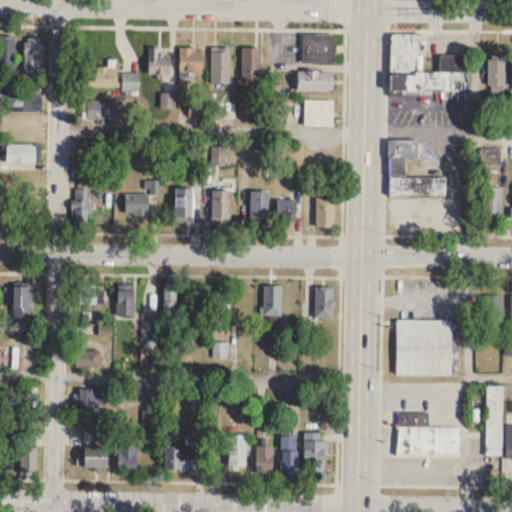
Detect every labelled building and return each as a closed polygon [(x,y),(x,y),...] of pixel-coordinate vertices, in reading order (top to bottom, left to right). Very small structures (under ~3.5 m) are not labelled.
[(334,33),(302,33),(302,63),(334,63),(334,33)] [(390,91),(449,91),(449,72),(470,72),(470,54),(440,54),(440,71),(419,71),(419,34),(390,34),(390,91)] [(43,37),(24,37),(24,73),(43,73),(43,37)] [(0,70),(15,71),(15,39),(0,38),(0,70)] [(161,46),(148,46),(148,74),(170,74),(170,53),(161,53),(161,46)] [(202,47),(180,47),(180,71),(202,71),(202,47)] [(230,47),(212,47),(212,83),(230,84),(230,47)] [(260,47),(241,47),(241,79),(260,79),(260,47)] [(504,94),(504,54),(488,54),(488,94),(504,94)] [(117,87),(117,66),(83,66),(83,87),(117,87)] [(333,90),(333,70),(296,70),(296,90),(333,90)] [(139,90),(139,72),(122,72),(122,90),(139,90)] [(9,112),(41,112),(41,92),(9,92),(9,112)] [(305,125),(334,125),(334,99),(305,99),(305,125)] [(82,119),(116,119),(116,100),(82,100),(82,119)] [(7,121),(7,140),(41,140),(41,121),(7,121)] [(388,196),(446,196),(446,177),(406,177),(406,158),(416,158),(416,139),(388,140),(388,196)] [(78,153),(91,153),(91,140),(78,140),(78,153)] [(7,162),(41,162),(41,144),(7,144),(7,162)] [(503,186),(486,186),(485,213),(503,213),(503,186)] [(38,208),(38,187),(21,187),(21,208),(38,208)] [(175,221),(194,221),(194,187),(175,187),(175,221)] [(87,228),(88,189),(74,188),(73,228),(87,228)] [(208,223),(230,223),(230,190),(208,190),(208,223)] [(250,191),(250,225),(268,225),(268,191),(250,191)] [(150,193),(125,193),(125,215),(150,215),(150,193)] [(316,227),(335,227),(335,197),(316,197),(316,227)] [(295,208),(288,208),(288,201),(279,201),(278,226),(295,226),(295,208)] [(177,282),(164,282),(164,312),(177,312),(177,282)] [(134,284),(117,284),(117,317),(134,317),(134,284)] [(74,304),(104,304),(104,285),(74,285),(74,304)] [(282,285),(263,285),(263,317),(271,317),(271,328),(282,328),(282,285)] [(13,318),(32,318),(32,286),(13,286),(13,318)] [(334,286),(315,286),(315,318),(334,318),(334,286)] [(230,321),(230,293),(211,293),(211,332),(224,332),(224,321),(230,321)] [(503,295),(483,295),(483,329),(503,329),(503,295)] [(158,341),(158,315),(142,315),(142,341),(158,341)] [(396,375),(452,375),(452,320),(396,320),(396,375)] [(229,342),(213,342),(213,359),(229,359),(229,342)] [(101,350),(76,350),(76,368),(101,368),(101,350)] [(502,386),(487,386),(487,456),(502,456),(502,386)] [(101,389),(79,389),(79,408),(101,408),(101,389)] [(430,412),(396,412),(396,456),(460,456),(460,427),(430,427),(430,412)] [(100,440),(100,427),(84,427),(84,440),(100,440)] [(38,474),(38,433),(19,433),(19,474),(38,474)] [(326,440),(319,440),(318,434),(305,434),(306,475),(327,475),(326,440)] [(227,467),(248,467),(248,435),(227,435),(227,467)] [(281,477),(297,478),(298,435),(281,435),(281,477)] [(137,468),(137,438),(117,438),(117,468),(137,468)] [(274,446),(257,446),(257,473),(274,473),(274,446)] [(107,468),(107,447),(84,447),(84,457),(76,457),(76,468),(107,468)] [(164,447),(164,470),(197,470),(197,448),(164,447)]
